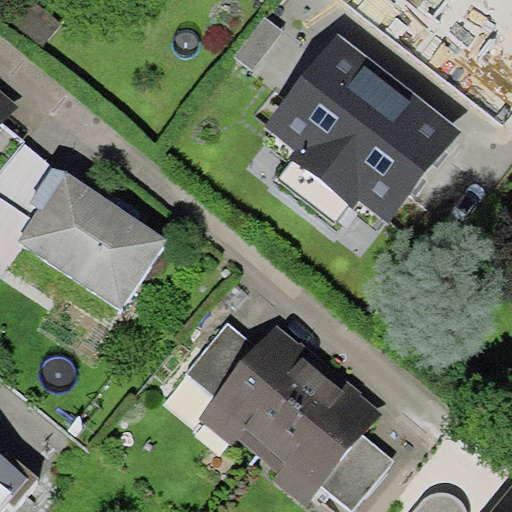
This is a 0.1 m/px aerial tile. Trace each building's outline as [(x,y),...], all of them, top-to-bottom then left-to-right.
[(59,26),(27,0),(21,0),(5,20),(40,48),(59,26)] [(511,16),(511,0),(463,0),(501,30),(511,16)] [(459,131),(341,37),(267,126),(299,153),(278,184),(334,229),(357,199),(389,225),(459,131)] [(0,127),(18,106),(0,90),(0,127)] [(122,314),(169,247),(52,167),(28,204),(42,213),(20,244),(122,314)] [(258,348),(228,324),(184,377),(215,403),(198,422),(230,451),(238,442),(281,476),(274,484),(306,511),(325,489),(353,510),(394,462),(364,437),(382,414),(356,393),(307,352),(278,328),(258,348)] [(0,511),(13,511),(39,482),(0,452),(0,511)]
